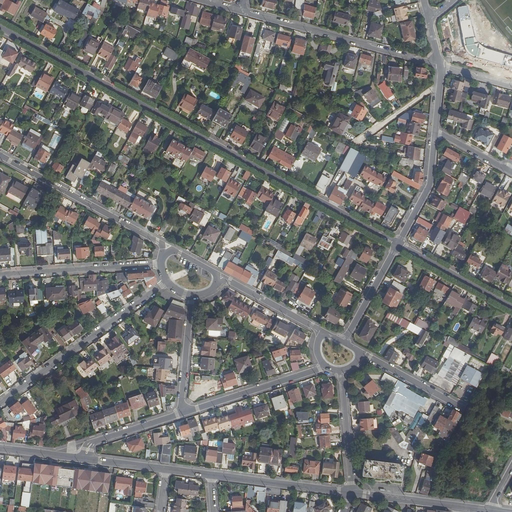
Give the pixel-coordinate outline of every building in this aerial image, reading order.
[(5,10),(13,15),(20,3),(14,0),(4,0),(2,5),(0,8),(0,16),(3,12),(4,13),(5,10)] [(79,10),(61,0),(59,0),(53,11),(73,21),(79,10)] [(150,3),(150,0),(139,0),(138,4),(137,8),(147,11),(150,3)] [(276,0),(263,0),(261,6),(274,9),(276,0)] [(295,0),(295,9),(303,9),(304,6),(304,0),(295,0)] [(376,0),(377,1),(372,0),(369,0),(367,10),(370,11),(374,12),(375,10),(381,11),(378,0),(376,0)] [(303,16),(313,19),(316,9),(311,7),(312,4),(305,2),(304,6),(303,9),(303,10),(303,16)] [(159,6),(150,3),(147,11),(146,15),(156,18),(159,6)] [(87,4),(82,13),(85,15),(88,11),(94,14),(89,23),(93,25),(96,19),(100,11),(99,10),(87,4)] [(198,9),(186,5),(184,12),(183,14),(195,17),(198,9)] [(407,10),(406,5),(395,8),(395,10),(394,10),(397,22),(407,19),(407,18),(406,14),(405,11),(407,10)] [(159,6),(157,14),(165,16),(167,17),(169,10),(167,9),(168,8),(159,6)] [(458,7),(457,9),(464,45),(465,49),(467,53),(471,56),(475,58),(511,68),(511,56),(484,47),(478,43),(474,36),(468,8),(466,6),(458,7)] [(31,16),(43,23),(47,15),(35,8),(31,16)] [(170,14),(182,17),(183,14),(184,12),(172,8),(170,14)] [(350,16),(335,12),(332,21),(347,25),(350,16)] [(211,27),(214,16),(203,13),(200,25),(211,28),(211,27)] [(228,19),(214,16),(211,27),(220,30),(219,32),(224,33),(228,19)] [(121,23),(116,20),(113,25),(119,28),(121,23)] [(371,23),(368,35),(374,37),(374,36),(379,38),(382,26),(371,23)] [(405,25),(405,23),(400,24),(404,41),(415,39),(411,23),(405,25)] [(228,37),(234,39),(239,40),(242,27),(232,24),(228,37)] [(41,34),(49,39),(51,35),(53,36),(55,31),(46,25),(41,34)] [(135,40),(138,36),(140,33),(126,25),(121,35),(124,36),(127,30),(130,32),(128,36),(135,40)] [(271,45),(274,46),(276,37),(274,36),(275,33),(265,31),(262,40),(267,41),(266,44),(271,46),(271,45)] [(77,46),(80,48),(88,34),(84,32),(77,46)] [(289,38),(278,34),(275,44),(288,48),(289,46),(287,45),(289,39),(289,38)] [(244,37),(240,51),(251,54),(254,40),(244,37)] [(89,52),(94,54),(99,44),(90,39),(83,50),(88,53),(89,52)] [(292,52),(303,55),(307,42),(296,39),(292,52)] [(111,55),(114,49),(112,47),(104,43),(97,54),(103,58),(108,60),(111,55)] [(326,45),(322,57),(328,58),(331,46),(326,45)] [(13,64),(18,52),(6,47),(1,59),(13,64)] [(174,60),(177,53),(168,48),(164,54),(174,60)] [(210,60),(189,49),(181,64),(189,69),(191,66),(203,73),(210,60)] [(354,54),(347,52),(343,67),(353,69),(357,57),(353,56),(354,54)] [(108,60),(104,66),(110,70),(117,58),(111,55),(108,60)] [(360,55),(358,62),(369,65),(371,58),(360,55)] [(35,64),(22,57),(18,64),(19,66),(31,73),(35,64)] [(134,74),(139,66),(136,64),(138,60),(138,59),(137,58),(134,62),(129,59),(124,69),(134,74)] [(332,85),(338,65),(331,63),(326,61),(324,68),(329,70),(325,84),(332,85)] [(18,67),(13,64),(6,75),(10,77),(14,74),(18,67)] [(401,69),(388,68),(387,80),(400,81),(401,69)] [(415,76),(424,78),(425,73),(424,73),(425,69),(416,68),(415,76)] [(39,78),(36,85),(47,91),(53,79),(47,77),(42,74),(39,78)] [(134,75),(129,84),(136,88),(141,79),(134,75)] [(246,90),(250,83),(236,76),(231,86),(234,88),(238,80),(244,84),(240,91),(244,93),(246,90)] [(469,88),(471,80),(464,78),(463,84),(461,84),(462,83),(454,81),(452,89),(454,90),(457,91),(456,94),(453,94),(451,93),(448,102),(454,104),(455,101),(459,102),(461,98),(465,99),(467,94),(461,92),(463,86),(469,88)] [(155,98),(161,88),(155,84),(152,81),(151,82),(148,80),(142,91),(155,98)] [(60,85),(55,82),(49,92),(55,95),(55,94),(63,99),(68,90),(63,87),(63,88),(60,86),(60,85)] [(393,95),(385,82),(379,86),(384,94),(387,99),(393,95)] [(358,98),(360,100),(364,97),(372,108),(380,102),(372,90),(369,92),(367,88),(353,93),(358,98)] [(32,95),(42,99),(44,95),(34,90),(32,95)] [(245,100),(258,108),(263,99),(250,91),(245,100)] [(486,109),(489,97),(472,92),(470,101),(478,103),(477,106),(480,107),(486,109)] [(510,97),(494,93),(492,104),(507,108),(510,97)] [(74,110),(81,98),(77,96),(76,97),(69,94),(64,104),(74,110)] [(185,94),(179,105),(183,107),(182,109),(181,110),(189,114),(197,101),(185,94)] [(89,110),(94,100),(85,96),(80,105),(89,110)] [(267,114),(272,117),(273,116),(278,119),(285,107),(274,101),(267,114)] [(94,109),(93,108),(91,112),(96,115),(98,111),(106,116),(110,109),(97,103),(95,107),(94,109)] [(197,113),(208,119),(213,111),(202,105),(197,113)] [(351,117),(360,122),(366,111),(357,106),(351,117)] [(124,114),(111,107),(110,109),(106,116),(105,118),(118,126),(122,119),(124,114)] [(301,120),(301,121),(304,116),(289,108),(286,112),(295,117),(301,120)] [(212,121),(225,128),(232,116),(219,109),(212,121)] [(465,119),(466,115),(462,114),(449,110),(447,119),(454,121),(455,120),(463,122),(463,124),(461,128),(470,130),(472,121),(465,119)] [(420,124),(422,125),(424,116),(413,113),(411,122),(420,124)] [(49,121),(37,115),(35,118),(49,125),(50,122),(49,121)] [(343,137),(345,138),(352,126),(350,125),(352,121),(342,116),(334,131),(343,136),(343,137)] [(295,131),(301,120),(295,117),(285,136),(293,140),(298,132),(295,131)] [(282,133),(288,120),(284,118),(278,130),(277,129),(273,138),(282,142),(284,138),(282,137),(284,134),(282,133)] [(131,125),(122,119),(118,126),(117,128),(126,133),(131,125)] [(412,135),(417,136),(420,124),(411,122),(408,121),(405,133),(412,135)] [(147,128),(137,123),(132,132),(142,137),(147,128)] [(230,137),(241,144),(247,133),(236,127),(234,131),(230,137)] [(487,147),(494,135),(493,134),(486,131),(484,129),(484,131),(479,128),(472,140),(478,142),(479,141),(483,143),(482,144),(487,147)] [(29,132),(39,138),(40,136),(40,135),(31,129),(29,132)] [(23,136),(11,130),(7,138),(12,141),(15,143),(14,145),(18,147),(23,136)] [(23,143),(36,151),(39,145),(36,143),(39,138),(29,132),(23,143)] [(409,145),(412,135),(405,133),(401,132),(400,138),(395,136),(394,139),(382,136),(381,141),(394,143),(394,141),(409,145)] [(255,147),(260,150),(267,138),(257,133),(250,146),(254,148),(255,147)] [(154,153),(160,142),(154,139),(155,137),(151,135),(144,147),(154,153)] [(511,140),(503,135),(496,149),(505,153),(511,140)] [(188,158),(192,151),(188,148),(185,147),(183,146),(177,142),(172,140),(166,152),(169,154),(182,161),(185,163),(188,158)] [(200,145),(196,143),(192,151),(188,158),(192,159),(193,156),(201,160),(204,153),(197,150),(200,145)] [(302,154),(314,161),(320,150),(308,143),(302,154)] [(92,150),(80,144),(78,148),(90,154),(92,150)] [(43,164),(49,154),(48,154),(51,150),(43,145),(40,150),(40,149),(34,159),(40,162),(39,163),(42,165),(43,164)] [(342,154),(346,156),(350,147),(347,146),(346,145),(344,150),(342,154)] [(273,146),(267,157),(289,169),(296,157),(273,146)] [(142,150),(152,156),(154,153),(144,147),(142,150)] [(339,169),(355,177),(366,156),(362,154),(354,150),(350,147),(346,156),(339,169)] [(399,158),(418,161),(420,149),(412,147),(411,154),(400,152),(399,158)] [(456,162),(460,156),(446,148),(444,153),(443,155),(448,157),(456,162)] [(181,163),(182,161),(169,154),(168,156),(181,163)] [(130,159),(123,155),(120,161),(127,164),(130,159)] [(447,159),(441,155),(439,159),(446,163),(442,169),(448,172),(450,168),(451,168),(454,164),(447,160),(447,159)] [(94,157),(88,167),(93,170),(95,167),(101,171),(102,171),(104,167),(106,163),(94,157)] [(398,165),(411,168),(412,161),(399,158),(398,165)] [(51,160),(48,166),(59,174),(63,167),(61,166),(62,165),(60,163),(59,164),(51,160)] [(116,166),(112,164),(107,171),(112,174),(116,166)] [(212,171),(206,167),(201,177),(211,182),(216,173),(212,171)] [(359,175),(370,181),(375,172),(367,168),(365,167),(364,167),(359,175)] [(230,173),(221,168),(216,177),(225,182),(230,173)] [(411,180),(421,186),(423,170),(413,168),(411,180)] [(475,170),(470,178),(477,182),(481,184),(486,174),(481,171),(480,172),(475,170)] [(250,173),(246,171),(243,176),(242,176),(240,179),(245,182),(250,173)] [(391,174),(419,189),(421,186),(393,171),(391,174)] [(370,181),(381,186),(385,178),(382,176),(375,172),(370,181)] [(10,179),(0,173),(0,191),(3,193),(10,179)] [(465,184),(469,176),(465,174),(464,175),(461,182),(465,184)] [(84,175),(79,183),(84,186),(88,178),(84,175)] [(322,190),(323,190),(329,179),(322,175),(316,186),(316,187),(315,188),(321,191),(322,190)] [(436,191),(446,196),(449,190),(448,189),(452,180),(444,176),(443,178),(442,177),(440,182),(441,182),(436,191)] [(233,181),(229,179),(223,191),(234,197),(240,185),(236,183),(236,184),(233,183),(233,181)] [(329,198),(340,205),(352,182),(347,179),(342,190),(336,187),(335,187),(329,198)] [(389,179),(384,188),(392,192),(395,187),(394,187),(395,184),(390,180),(389,179)] [(27,188),(22,186),(14,181),(8,192),(21,199),(27,188)] [(117,191),(118,190),(109,186),(100,182),(96,191),(104,195),(105,194),(113,199),(117,191)] [(498,190),(498,189),(484,182),(479,191),(493,199),(498,190)] [(256,194),(243,187),(237,198),(241,200),(242,198),(247,200),(246,203),(250,205),(256,194)] [(264,189),(261,187),(254,201),(256,202),(255,204),(266,210),(272,199),(273,196),(264,190),(264,189)] [(42,194),(32,189),(22,207),(26,209),(28,206),(34,209),(37,204),(39,199),(42,194)] [(358,204),(361,198),(362,196),(351,190),(347,198),(358,204)] [(502,192),(498,190),(493,199),(492,201),(503,206),(509,195),(505,192),(504,193),(502,192)] [(125,196),(117,191),(113,199),(112,200),(121,204),(121,203),(129,208),(135,197),(136,196),(128,191),(126,195),(125,196)] [(129,209),(133,211),(136,213),(136,211),(138,212),(137,214),(144,217),(148,220),(155,208),(152,206),(139,199),(135,197),(129,208),(129,209)] [(140,197),(139,199),(152,206),(152,204),(140,197)] [(369,215),(378,220),(382,213),(377,210),(380,203),(383,205),(386,201),(379,197),(374,205),(370,213),(369,215)] [(435,197),(430,205),(441,211),(445,203),(435,197)] [(370,213),(374,205),(361,198),(358,204),(357,206),(370,213)] [(272,199),(266,210),(265,211),(276,217),(282,204),(272,199)] [(178,208),(181,209),(185,211),(189,214),(192,209),(187,206),(187,205),(184,203),(183,204),(180,203),(178,208)] [(309,205),(305,203),(294,222),(299,225),(309,205)] [(356,208),(369,215),(370,213),(357,206),(356,208)] [(391,226),(399,210),(391,206),(382,222),(391,226)] [(65,220),(69,212),(60,207),(55,216),(64,221),(65,220)] [(470,212),(468,211),(459,207),(457,210),(455,215),(453,218),(463,223),(470,212)] [(287,210),(282,218),(286,220),(290,222),(295,214),(287,210)] [(71,223),(76,214),(70,211),(69,212),(65,220),(71,223)] [(203,216),(197,213),(195,217),(192,216),(191,219),(199,224),(203,216)] [(224,221),(227,216),(220,213),(218,218),(224,221)] [(451,216),(448,215),(447,216),(441,213),(440,215),(438,214),(432,225),(445,232),(453,218),(451,216)] [(98,222),(94,219),(89,217),(84,225),(93,230),(91,232),(95,234),(100,224),(97,223),(98,222)] [(424,220),(418,217),(416,220),(422,223),(430,228),(432,225),(423,221),(424,220)] [(26,225),(24,224),(24,225),(16,226),(17,234),(30,233),(29,228),(29,225),(26,225)] [(249,229),(241,225),(238,229),(245,232),(247,234),(249,229)] [(429,239),(438,244),(441,239),(445,232),(432,225),(428,232),(426,235),(430,238),(429,239)] [(203,236),(208,239),(213,242),(219,232),(209,227),(203,236)] [(223,238),(228,241),(234,230),(229,227),(223,238)] [(413,237),(422,242),(428,232),(419,227),(413,237)] [(47,230),(36,230),(37,243),(46,243),(46,246),(40,246),(37,246),(38,255),(53,255),(52,240),(47,240),(47,230)] [(454,250),(460,238),(449,233),(443,244),(454,250)] [(316,240),(306,234),(300,244),(307,248),(309,245),(312,247),(316,240)] [(333,239),(323,234),(320,239),(329,244),(328,245),(329,245),(330,244),(333,239)] [(343,235),(341,234),(338,240),(346,245),(350,238),(344,234),(343,235)] [(143,241),(134,235),(132,241),(134,241),(133,244),(132,243),(131,244),(133,244),(130,252),(139,255),(143,241)] [(281,246),(268,239),(265,243),(278,250),(279,251),(280,248),(281,246)] [(459,242),(452,254),(455,256),(463,260),(465,256),(463,255),(465,252),(462,250),(465,245),(459,242)] [(21,249),(21,252),(21,255),(26,255),(26,256),(32,255),(31,244),(21,245),(21,249)] [(66,258),(66,259),(70,259),(70,249),(64,250),(63,247),(58,247),(58,250),(57,250),(58,259),(63,259),(63,258),(66,258)] [(98,255),(98,256),(104,255),(103,247),(95,247),(95,255),(98,255)] [(86,254),(89,254),(89,248),(77,248),(77,258),(86,258),(86,256),(86,254)] [(291,254),(280,248),(279,251),(289,256),(289,257),(291,254)] [(372,252),(365,248),(359,259),(366,263),(372,252)] [(9,249),(0,249),(0,261),(10,261),(9,249)] [(306,266),(308,262),(295,254),(292,258),(294,260),(300,263),(302,264),(306,266)] [(482,261),(476,258),(470,255),(465,264),(469,266),(470,264),(478,268),(482,261)] [(352,259),(347,256),(346,258),(334,281),(336,282),(339,284),(352,259)] [(231,275),(236,266),(239,260),(235,257),(232,263),(230,262),(230,261),(229,260),(229,261),(224,269),(223,270),(231,275)] [(268,257),(264,265),(269,267),(272,259),(268,257)] [(224,269),(229,261),(223,258),(218,266),(224,269)] [(273,258),(268,270),(271,272),(276,259),(273,258)] [(364,274),(366,269),(356,264),(350,276),(360,281),(362,277),(363,278),(365,274),(364,274)] [(497,273),(495,276),(507,282),(511,272),(508,271),(507,267),(502,264),(497,273)] [(239,279),(244,270),(236,266),(231,275),(239,279)] [(403,282),(409,272),(398,266),(393,276),(403,282)] [(482,276),(492,282),(495,276),(497,273),(487,267),(482,276)] [(239,279),(251,286),(256,277),(252,274),(252,273),(251,272),(250,274),(244,270),(239,279)] [(152,271),(125,273),(128,280),(144,279),(145,281),(148,288),(156,282),(152,271)] [(125,273),(117,273),(117,280),(120,280),(122,282),(123,284),(128,282),(128,281),(128,280),(125,273)] [(287,289),(293,293),(293,292),(297,286),(294,284),(298,278),(292,274),(289,280),(291,281),(290,283),(287,289)] [(96,275),(83,276),(83,280),(90,280),(90,288),(92,288),(92,290),(93,290),(94,299),(98,297),(97,287),(96,280),(96,275)] [(433,288),(437,282),(425,275),(419,286),(428,291),(431,287),(433,288)] [(272,286),(278,290),(282,283),(276,280),(272,286)] [(405,287),(393,280),(382,302),(389,306),(391,303),(395,305),(405,287)] [(123,284),(122,282),(119,284),(121,288),(118,290),(121,294),(124,297),(126,296),(128,298),(132,295),(131,293),(132,292),(129,289),(127,290),(123,284)] [(447,298),(451,290),(438,283),(434,290),(447,298)] [(297,286),(293,292),(300,296),(298,299),(308,305),(314,293),(298,284),(297,286)] [(69,286),(69,287),(70,296),(70,297),(78,296),(77,290),(77,287),(75,288),(75,286),(69,286)] [(46,288),(47,300),(64,299),(64,287),(46,288)] [(37,288),(32,289),(32,290),(29,290),(30,305),(31,306),(33,306),(34,305),(34,304),(38,303),(38,300),(42,299),(42,289),(37,289),(37,288)] [(335,299),(346,305),(352,295),(341,289),(335,299)] [(118,290),(107,294),(109,297),(113,296),(116,295),(118,294),(119,296),(124,303),(126,301),(124,297),(121,294),(118,290)] [(458,293),(451,290),(447,298),(446,299),(453,302),(454,302),(457,303),(457,304),(453,312),(457,314),(461,307),(461,306),(462,303),(459,301),(460,298),(456,296),(458,293)] [(24,296),(24,291),(19,291),(19,292),(9,293),(9,303),(24,302),(24,296)] [(104,295),(98,297),(102,303),(107,310),(111,307),(109,303),(111,302),(106,294),(104,295)] [(470,298),(466,296),(465,299),(462,303),(461,307),(472,313),(476,306),(468,301),(470,298)] [(228,309),(237,314),(242,305),(239,303),(240,302),(233,299),(231,303),(228,309)] [(344,308),(346,305),(335,299),(334,302),(344,308)] [(91,300),(87,301),(82,303),(79,304),(78,305),(83,314),(95,308),(91,300)] [(179,302),(173,300),(170,305),(184,309),(184,304),(179,302)] [(107,310),(102,303),(97,307),(102,315),(108,311),(107,310)] [(170,305),(162,319),(168,321),(170,316),(180,319),(183,320),(184,309),(170,305)] [(237,314),(246,319),(252,309),(245,305),(245,306),(242,305),(237,314)] [(163,311),(155,306),(151,313),(149,312),(144,320),(154,326),(163,311)] [(342,314),(330,307),(324,318),(336,324),(342,314)] [(270,328),(274,321),(263,315),(264,313),(261,311),(260,313),(256,311),(256,313),(254,315),(253,314),(251,318),(270,328)] [(420,335),(423,330),(414,324),(405,320),(399,317),(389,311),(386,316),(420,335)] [(475,314),(469,326),(481,333),(488,319),(483,316),(482,318),(478,316),(475,314)] [(222,319),(214,318),(214,319),(212,319),(208,319),(206,320),(206,326),(205,327),(208,330),(209,329),(221,330),(222,319)] [(428,332),(431,326),(417,318),(414,324),(423,330),(428,332)] [(73,335),(83,328),(77,320),(67,327),(73,335)] [(168,338),(181,339),(183,321),(173,320),(170,321),(168,338)] [(278,320),(273,330),(285,337),(290,327),(278,320)] [(371,324),(371,322),(368,320),(359,337),(368,341),(376,326),(371,324)] [(497,333),(501,335),(505,329),(495,323),(490,332),(496,336),(497,333)] [(44,326),(34,333),(40,342),(43,340),(45,342),(51,337),(44,326)] [(66,326),(57,333),(64,342),(73,335),(67,327),(66,326)] [(132,327),(128,331),(130,334),(124,338),(128,344),(139,337),(132,327)] [(306,335),(295,329),(290,339),(294,342),(295,341),(301,344),(306,335)] [(428,338),(430,333),(428,332),(423,330),(420,335),(416,343),(420,346),(425,337),(426,338),(428,338)] [(511,332),(508,330),(503,338),(511,342),(511,332)] [(40,342),(34,333),(23,342),(30,352),(37,348),(36,346),(40,342)] [(104,344),(113,358),(125,349),(116,336),(104,344)] [(420,346),(416,343),(415,345),(419,347),(421,346),(426,338),(425,337),(420,346)] [(450,344),(453,346),(457,348),(459,344),(459,343),(449,337),(448,338),(446,342),(450,344)] [(204,349),(202,349),(201,354),(214,356),(216,342),(205,341),(204,347),(204,349)] [(162,346),(164,347),(165,347),(165,342),(158,342),(157,351),(161,351),(162,346)] [(457,348),(471,356),(472,354),(474,352),(459,344),(457,348)] [(437,374),(456,385),(459,378),(472,356),(471,356),(457,348),(453,346),(437,374)] [(299,348),(285,347),(285,348),(286,351),(288,350),(289,353),(288,354),(289,356),(288,356),(289,360),(290,360),(290,351),(299,351),(299,348)] [(93,355),(99,366),(111,360),(105,348),(93,355)] [(286,351),(285,348),(276,351),(275,348),(272,349),(273,354),(272,355),(273,356),(274,356),(276,363),(283,361),(283,359),(286,358),(285,354),(287,354),(286,351)] [(402,354),(408,357),(411,351),(406,348),(402,354)] [(384,358),(393,363),(398,354),(389,349),(384,358)] [(299,351),(290,351),(290,360),(293,360),(293,364),(303,363),(303,360),(300,360),(299,351)] [(471,356),(472,356),(472,357),(485,364),(487,362),(472,354),(471,356)] [(485,364),(488,365),(492,368),(498,357),(491,354),(487,362),(485,364)] [(248,356),(235,360),(239,373),(252,369),(250,363),(253,363),(251,359),(249,360),(248,356)] [(472,357),(472,356),(459,378),(476,388),(479,381),(480,379),(488,365),(485,364),(472,357)] [(32,364),(28,357),(25,359),(24,357),(21,357),(15,361),(22,371),(32,364)] [(420,367),(433,374),(439,364),(426,357),(420,367)] [(157,368),(172,370),(172,365),(171,365),(171,359),(159,358),(158,363),(154,363),(153,368),(157,368)] [(214,359),(202,358),(201,369),(213,370),(214,359)] [(97,366),(92,359),(86,364),(84,362),(80,365),(86,374),(97,366)] [(17,368),(11,360),(0,368),(0,374),(3,378),(17,368)] [(269,360),(262,362),(264,367),(265,367),(267,376),(275,374),(274,369),(271,370),(269,360)] [(500,372),(506,375),(509,370),(502,367),(500,372)] [(169,374),(169,370),(157,368),(155,381),(166,382),(166,373),(169,374)] [(221,379),(224,388),(237,384),(234,373),(223,376),(224,378),(221,379)] [(397,379),(390,376),(386,384),(393,387),(397,379)] [(379,389),(372,380),(363,387),(367,391),(364,393),(367,398),(373,393),(375,396),(378,393),(376,391),(379,389)] [(405,397),(409,390),(402,387),(404,383),(398,380),(392,391),(395,393),(397,392),(405,397)] [(177,386),(159,384),(161,397),(165,396),(165,393),(165,391),(173,392),(174,390),(176,391),(177,386)] [(331,384),(322,385),(322,389),(322,393),(323,393),(323,398),(332,398),(331,384)] [(313,385),(303,388),(306,398),(316,395),(313,385)] [(89,395),(82,386),(76,391),(82,399),(81,399),(82,404),(81,404),(85,414),(88,413),(86,405),(83,398),(89,395)] [(291,399),(288,400),(289,406),(292,405),(292,403),(301,400),(298,389),(288,392),(291,399)] [(383,408),(387,414),(389,417),(393,410),(394,411),(395,409),(399,411),(401,411),(401,410),(413,417),(423,398),(409,390),(405,397),(397,392),(395,393),(392,391),(387,399),(386,402),(383,408)] [(155,391),(145,394),(149,407),(155,405),(155,407),(159,405),(155,391)] [(142,394),(136,396),(129,398),(129,400),(132,408),(132,409),(140,406),(139,402),(143,399),(142,394)] [(91,404),(89,395),(83,398),(86,405),(91,404)] [(279,398),(279,397),(271,399),(274,409),(281,407),(281,408),(286,407),(283,397),(279,398)] [(28,400),(21,405),(22,406),(24,409),(29,415),(36,410),(28,400)] [(55,417),(58,423),(80,412),(77,406),(74,401),(59,408),(56,410),(59,415),(55,417)] [(24,409),(22,406),(21,406),(18,402),(9,408),(12,412),(10,413),(13,417),(15,416),(24,409)] [(114,406),(115,407),(118,416),(122,415),(123,417),(131,414),(127,402),(114,406)] [(369,403),(357,404),(357,406),(358,406),(358,408),(359,412),(369,411),(369,403)] [(505,408),(495,404),(494,408),(503,412),(505,408)] [(266,405),(254,409),(257,419),(269,415),(266,405)] [(102,411),(106,423),(118,419),(118,418),(118,416),(115,407),(102,411)] [(228,414),(228,416),(232,426),(232,428),(254,421),(249,407),(242,410),(242,412),(236,413),(235,412),(228,414)] [(432,416),(433,416),(436,410),(433,408),(425,423),(428,424),(432,416)] [(511,411),(505,408),(503,412),(502,415),(507,417),(508,416),(511,417),(511,411)] [(461,415),(452,410),(447,419),(439,415),(433,426),(438,429),(436,433),(447,440),(461,415)] [(102,411),(89,415),(93,427),(106,423),(102,411)] [(297,421),(307,421),(308,412),(297,411),(297,421)] [(419,412),(414,420),(418,422),(416,426),(421,429),(428,416),(419,412)] [(321,424),(329,423),(329,414),(320,414),(321,424)] [(403,420),(410,424),(413,418),(406,415),(403,420)] [(207,419),(202,421),(205,432),(219,428),(220,430),(232,426),(228,416),(220,418),(216,419),(215,418),(207,420),(207,419)] [(32,434),(44,436),(47,419),(42,418),(41,424),(39,424),(39,426),(33,426),(32,434)] [(372,418),(359,420),(360,431),(373,430),(372,418)] [(397,418),(393,424),(397,427),(401,421),(397,418)] [(195,419),(187,422),(188,424),(192,436),(194,435),(193,432),(199,430),(195,419)] [(6,426),(6,431),(13,432),(14,424),(4,422),(6,426)] [(192,436),(188,424),(178,427),(181,436),(183,435),(184,438),(188,437),(190,442),(193,442),(192,436)] [(329,433),(329,428),(329,424),(321,425),(316,425),(316,428),(314,428),(314,431),(316,431),(316,433),(321,433),(321,434),(329,433)] [(15,431),(16,431),(15,438),(22,439),(22,437),(24,437),(25,431),(26,428),(15,427),(15,431)] [(396,428),(388,428),(401,447),(416,453),(418,447),(413,445),(405,442),(402,438),(396,428)] [(420,446),(425,433),(415,428),(413,432),(409,430),(406,437),(412,440),(411,442),(420,446)] [(161,454),(160,462),(169,463),(171,451),(171,444),(172,444),(171,441),(170,437),(162,438),(162,436),(159,436),(159,434),(154,434),(155,445),(165,444),(164,454),(161,454)] [(330,448),(329,436),(319,437),(321,449),(325,449),(330,448)] [(133,441),(127,443),(130,450),(132,450),(133,451),(144,448),(141,438),(134,440),(133,441)] [(235,445),(229,444),(229,438),(227,439),(223,439),(221,453),(223,453),(227,453),(227,456),(228,457),(228,460),(233,460),(235,445)] [(197,448),(184,446),(183,459),(195,460),(197,448)] [(269,463),(271,449),(260,448),(258,461),(269,463)] [(281,450),(271,449),(269,463),(279,464),(281,450)] [(216,455),(222,456),(223,453),(221,453),(206,451),(205,461),(212,462),(215,462),(216,455)] [(249,468),(254,469),(256,454),(252,453),(251,456),(243,455),(243,456),(242,455),(241,464),(247,465),(248,464),(250,465),(249,466),(249,468)] [(419,462),(425,464),(430,466),(433,457),(422,453),(421,454),(417,453),(415,460),(419,461),(419,462)] [(212,463),(221,464),(222,456),(216,455),(215,462),(212,462),(212,463)] [(403,464),(364,458),(362,474),(363,474),(401,479),(403,467),(404,467),(404,466),(403,465),(403,464)] [(319,462),(305,460),(303,472),(318,474),(319,462)] [(331,464),(323,463),(322,473),(329,474),(330,472),(332,472),(331,475),(331,477),(337,477),(339,462),(333,462),(333,465),(330,465),(331,464)] [(25,493),(31,493),(32,485),(34,465),(22,463),(22,468),(19,467),(16,485),(20,486),(20,483),(21,483),(26,483),(25,487),(25,493)] [(34,465),(32,485),(41,487),(41,482),(42,482),(44,466),(34,465)] [(88,475),(89,466),(79,465),(78,474),(77,482),(80,482),(87,483),(88,475)] [(8,479),(10,479),(14,480),(16,467),(9,466),(4,466),(2,478),(8,479)] [(132,479),(117,477),(115,488),(125,489),(124,495),(131,495),(132,479)] [(420,492),(427,494),(431,482),(424,480),(420,492)] [(87,483),(80,482),(77,503),(85,504),(87,483)] [(145,493),(146,483),(136,482),(135,492),(135,495),(143,497),(143,493),(145,493)] [(184,483),(175,482),(175,488),(178,489),(177,493),(183,494),(197,496),(198,487),(192,486),(192,484),(189,483),(188,486),(183,485),(184,483)] [(22,507),(29,508),(31,493),(25,493),(25,487),(24,487),(22,507)] [(265,504),(266,488),(259,487),(257,503),(265,504)] [(241,505),(241,496),(231,497),(232,506),(241,505)] [(154,508),(154,504),(142,502),(142,499),(134,498),(133,505),(154,508)] [(184,511),(186,500),(177,499),(176,504),(173,503),(172,511),(184,511)] [(75,511),(76,503),(60,501),(59,511),(58,511),(75,511)] [(278,511),(279,502),(270,501),(269,505),(269,508),(267,508),(266,511),(278,511)] [(284,511),(286,501),(280,501),(279,502),(278,511),(280,511),(281,511),(284,511)] [(324,511),(331,509),(327,501),(314,508),(316,511),(324,511)] [(303,511),(304,509),(305,504),(294,502),(292,511),(303,511)] [(75,511),(83,511),(85,504),(77,503),(76,503),(75,511)] [(370,511),(372,508),(367,506),(366,507),(365,507),(366,506),(360,503),(359,507),(358,507),(356,510),(357,511),(356,511),(370,511)]
